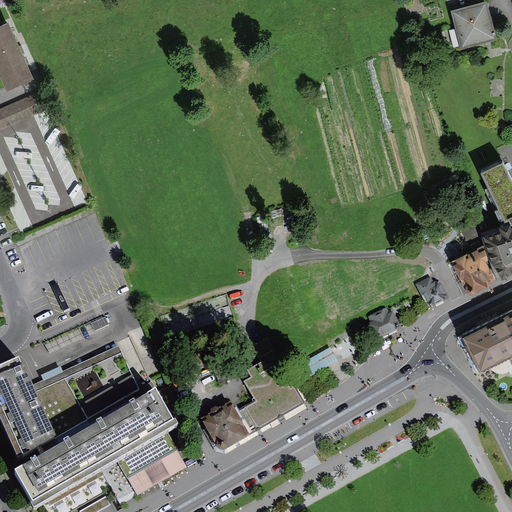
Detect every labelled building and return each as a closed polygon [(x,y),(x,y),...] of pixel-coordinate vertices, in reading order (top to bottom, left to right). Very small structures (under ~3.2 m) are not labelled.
[(482,0),(450,9),(455,28),(448,30),(453,47),(460,45),(461,48),(497,38),(486,0),(482,0)] [(8,19),(0,22),(0,75),(6,88),(33,76),(8,19)] [(225,39),(196,47),(199,58),(228,50),(225,39)] [(42,89),(0,107),(0,129),(50,107),(42,89)] [(298,181),(291,159),(289,160),(285,151),(274,155),(258,110),(228,120),(258,206),(299,191),(296,182),(298,181)] [(54,159),(47,131),(7,141),(8,147),(4,148),(10,170),(54,159)] [(484,188),(499,218),(504,216),(506,220),(499,222),(500,225),(481,232),(485,243),(496,277),(501,274),(502,276),(511,269),(511,177),(502,158),(480,169),(488,186),(484,188)] [(461,225),(467,238),(478,233),(479,232),(475,219),(461,225)] [(481,240),(478,233),(467,238),(466,239),(469,245),(481,240)] [(490,280),(496,277),(485,243),(452,259),(467,290),(472,292),(491,283),(490,280)] [(345,273),(343,268),(326,275),(332,292),(344,288),(339,275),(345,273)] [(425,294),(429,303),(434,304),(443,300),(445,295),(440,286),(436,284),(433,286),(430,280),(418,285),(423,295),(425,294)] [(368,317),(371,323),(367,324),(376,341),(401,328),(393,311),(389,313),(386,308),(368,317)] [(511,308),(463,333),(468,343),(465,344),(464,346),(468,353),(469,354),(472,352),(480,367),(489,362),(492,368),(495,370),(499,371),(504,372),(511,367),(511,308)] [(108,325),(104,317),(91,323),(95,332),(108,325)] [(254,403),(234,414),(229,406),(219,412),(218,410),(215,409),(212,411),(211,415),(211,416),(203,421),(219,448),(225,449),(247,436),(304,404),(291,382),(292,379),(291,376),(287,375),(267,340),(253,348),(262,363),(248,371),(252,378),(245,383),(255,400),(253,401),(254,403)] [(314,374),(338,359),(331,347),(306,361),(314,374)] [(139,391),(122,354),(33,394),(18,361),(0,368),(0,407),(23,458),(37,450),(41,459),(36,462),(35,461),(30,464),(31,465),(14,474),(33,506),(45,498),(50,506),(104,475),(99,467),(123,453),(134,472),(168,453),(157,434),(173,425),(155,393),(135,405),(134,404),(133,405),(128,397),(139,391)] [(237,377),(229,359),(213,366),(221,384),(237,377)] [(79,511),(110,511),(108,507),(111,505),(106,497),(79,511)]
